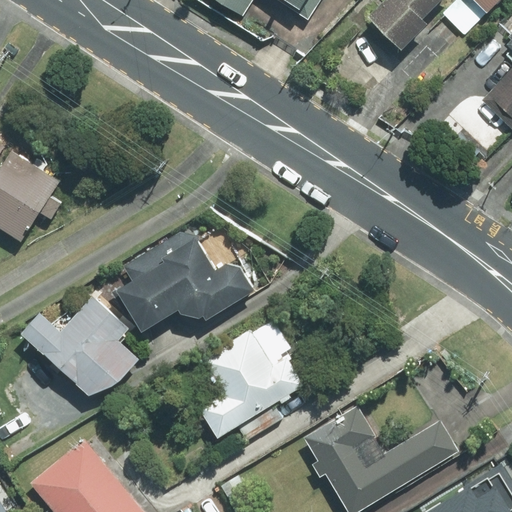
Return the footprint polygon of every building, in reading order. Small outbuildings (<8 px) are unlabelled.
[(212,0),(247,17),(255,0),(280,0),(313,15),(319,0),(212,0)] [(384,0),(368,19),(405,51),(427,27),(422,22),(436,7),(470,37),(502,0),(384,0)] [(511,34),(499,48),(511,60),(511,72),(488,99),(511,121),(511,34)] [(0,228),(20,242),(61,181),(12,149),(0,167),(0,228)] [(176,311),(210,317),(254,292),(235,259),(213,271),(189,229),(123,267),(133,284),(118,292),(140,331),(176,311)] [(36,314),(20,331),(100,403),(139,359),(116,338),(126,327),(90,295),(57,333),(36,314)] [(290,350),(272,321),(204,363),(223,394),(200,409),(218,438),(238,426),(246,439),(281,417),(273,403),(303,385),(284,353),(290,350)] [(355,405),(305,435),(349,511),(355,511),(457,452),(437,418),(382,451),(355,405)] [(145,511),(86,440),(33,484),(56,511),(145,511)] [(473,497),(467,487),(426,511),(510,511),(493,484),(473,497)] [(9,511),(0,497),(0,511),(9,511)]
